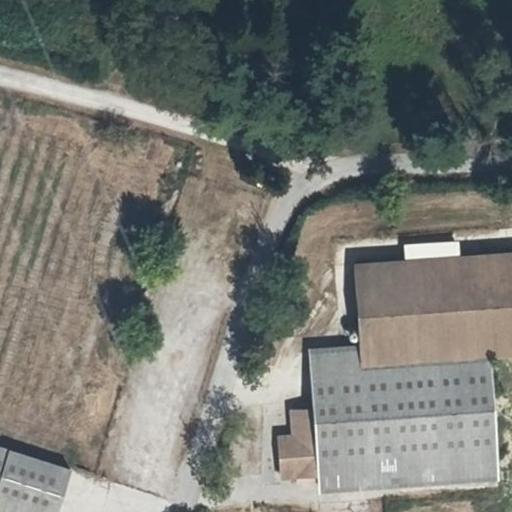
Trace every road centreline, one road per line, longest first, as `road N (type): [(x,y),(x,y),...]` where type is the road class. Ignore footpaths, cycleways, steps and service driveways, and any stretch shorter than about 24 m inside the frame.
road 1 (unclassified): [(324,175),(273,211),(178,511)]
road 2 (track): [(0,88),(324,175)]
road 3 (unclassified): [(324,175),(370,165),(511,161)]
